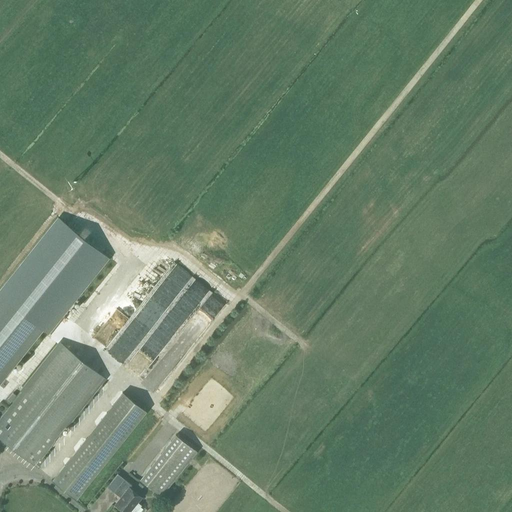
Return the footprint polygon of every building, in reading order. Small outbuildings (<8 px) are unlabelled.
[(0,380),(42,328),(47,333),(108,257),(59,218),(0,292),(0,380)] [(166,255),(122,294),(132,306),(177,267),(166,255)] [(199,304),(211,291),(194,275),(182,289),(199,304)] [(181,347),(192,350),(197,334),(186,330),(181,347)] [(0,436),(35,465),(104,377),(61,343),(0,418),(0,436)] [(77,498),(146,411),(123,392),(53,479),(77,498)] [(176,435),(141,479),(162,496),(197,452),(176,435)] [(123,494),(115,504),(124,511),(135,511),(141,505),(138,502),(142,497),(130,488),(132,485),(125,479),(117,489),(123,494)]
